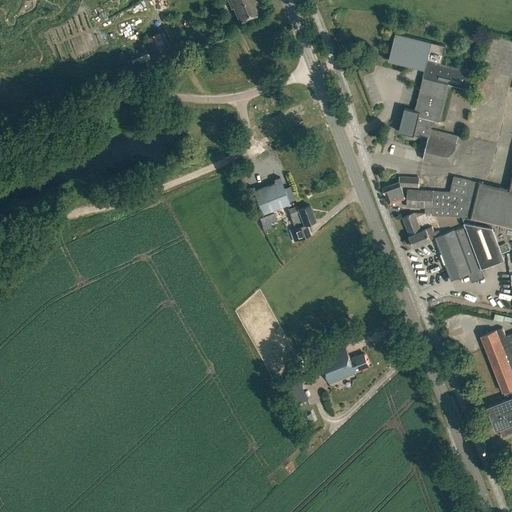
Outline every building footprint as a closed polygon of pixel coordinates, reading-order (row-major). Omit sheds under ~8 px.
[(227,0),(231,8),(233,7),(239,20),(257,12),(252,0),(227,0)] [(159,32),(147,37),(158,62),(170,57),(159,32)] [(415,64),(425,67),(422,77),(423,78),(417,105),(416,105),(414,110),(404,108),(399,131),(414,135),(420,137),(421,135),(428,137),(422,159),(451,167),(458,135),(430,128),(431,125),(434,126),(436,121),(440,122),(449,84),(470,89),(475,70),(474,70),(474,71),(442,63),(446,45),(395,33),(389,60),(415,66),(415,64)] [(492,66),(491,71),(495,72),(501,53),(489,50),(485,64),(492,66)] [(431,213),(431,215),(470,216),(470,217),(511,227),(511,173),(508,189),(454,176),(450,191),(407,189),(406,206),(425,207),(425,212),(431,213)] [(399,176),(399,181),(383,187),(389,203),(405,197),(400,186),(418,187),(419,177),(399,176)] [(251,187),(261,213),(290,203),(280,177),(251,187)] [(290,227),(294,238),(311,232),(307,221),(316,218),(310,202),(299,206),(298,204),(289,207),(291,214),(299,211),(304,222),(290,227)] [(454,230),(439,235),(437,231),(433,232),(431,226),(421,230),(414,212),(403,217),(409,234),(409,235),(413,246),(430,240),(430,239),(435,237),(451,280),(469,273),(473,281),(485,277),(481,268),(504,260),(502,253),(510,250),(507,242),(499,245),(492,228),(464,223),(465,226),(454,231),(454,230)] [(505,316),(495,313),(493,320),(504,322),(505,316)] [(511,333),(506,336),(502,327),(481,335),(487,349),(486,349),(506,399),(486,406),(495,430),(499,429),(502,436),(511,432),(511,333)] [(351,356),(346,345),(319,356),(330,382),(357,371),(356,369),(369,364),(364,351),(351,356)] [(285,378),(296,404),(308,399),(298,373),(285,378)] [(303,416),(307,422),(314,419),(311,412),(303,416)]
